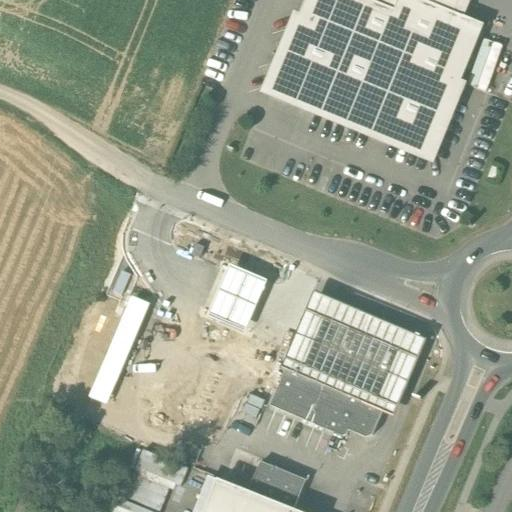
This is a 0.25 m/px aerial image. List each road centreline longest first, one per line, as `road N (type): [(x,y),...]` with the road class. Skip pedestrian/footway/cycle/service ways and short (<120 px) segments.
road 1 (unclassified): [(446,285),(303,244),(143,179)]
road 2 (track): [(143,179),(90,140),(0,95)]
road 3 (primary): [(417,511),(480,359)]
